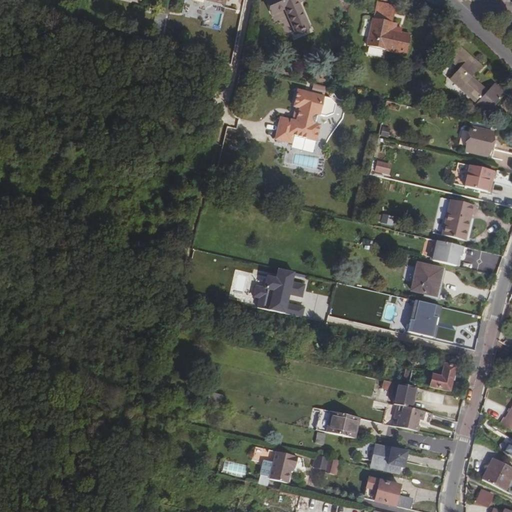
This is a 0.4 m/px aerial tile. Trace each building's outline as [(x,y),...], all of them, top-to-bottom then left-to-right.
[(296,34),(309,28),(298,3),(296,0),(268,0),(266,1),(272,15),(285,10),(296,34)] [(384,21),(388,4),(377,1),(373,19),(384,21)] [(393,23),(396,5),(388,4),(384,21),(373,19),(367,47),(405,55),(409,35),(400,34),(401,30),(395,28),(396,24),(393,23)] [(471,77),(480,66),(460,48),(449,60),(460,70),(451,80),(477,105),(474,107),(484,116),(504,94),(495,85),(488,93),(471,77)] [(331,99),(298,91),(294,107),(296,108),(292,121),(280,118),(275,140),(291,144),(292,136),(315,142),(320,126),(315,125),(318,115),(326,117),(334,114),(336,105),(331,99)] [(385,109),(395,112),(397,104),(387,102),(385,109)] [(472,128),(466,152),(487,157),(493,133),(472,128)] [(373,172),(389,176),(392,164),(376,160),(373,172)] [(494,172),(469,166),(464,187),(486,192),(490,179),(492,179),(494,172)] [(451,200),(442,236),(465,242),(471,215),(473,216),(476,206),(451,200)] [(372,214),(371,221),(381,223),(382,216),(372,214)] [(432,262),(455,267),(457,258),(459,258),(462,248),(436,242),(432,262)] [(442,270),(417,264),(410,292),(435,297),(442,270)] [(304,298),(306,287),(297,284),(299,275),(288,272),(285,282),(273,279),(270,290),(262,288),(259,299),(265,300),(263,310),(307,320),(309,311),(292,307),(295,296),(304,298)] [(210,297),(220,300),(221,292),(212,290),(210,297)] [(408,333),(454,344),(456,333),(435,328),(437,320),(433,319),(436,307),(419,303),(414,323),(410,322),(408,333)] [(388,338),(390,330),(378,327),(376,336),(388,338)] [(449,392),(455,367),(444,365),(441,378),(432,376),(430,388),(449,392)] [(406,370),(403,380),(412,382),(415,372),(406,370)] [(393,392),(395,384),(383,381),(381,389),(393,392)] [(416,389),(397,384),(393,405),(398,406),(411,409),(416,389)] [(206,406),(219,409),(224,388),(210,385),(206,406)] [(411,409),(398,406),(394,420),(400,421),(398,428),(417,432),(419,427),(416,426),(417,421),(427,423),(429,414),(411,409)] [(511,407),(505,419),(503,418),(499,425),(511,433),(511,407)] [(320,412),(316,428),(326,430),(330,415),(320,412)] [(354,428),(356,418),(331,413),(326,433),(354,439),(356,429),(354,428)] [(304,430),(303,436),(316,439),(315,444),(322,446),(324,434),(304,430)] [(407,452),(376,444),(372,462),(400,468),(404,468),(407,452)] [(511,445),(511,447),(507,444),(502,452),(511,458),(511,445)] [(270,478),(269,480),(287,484),(291,468),(295,469),(297,457),(276,452),(273,464),(270,478)] [(318,469),(325,470),(327,458),(321,457),(318,469)] [(511,477),(511,469),(492,459),(481,480),(504,492),(511,477)] [(273,464),(263,461),(259,475),(270,478),(273,464)] [(370,469),(399,476),(400,468),(372,462),(370,469)] [(223,463),(222,474),(246,476),(246,464),(223,463)] [(257,484),(267,486),(269,480),(259,478),(257,484)] [(400,487),(368,479),(363,499),(374,501),(395,506),(400,487)] [(480,489),(474,503),(488,508),(494,494),(480,489)] [(399,495),(396,506),(410,510),(413,498),(399,495)]
